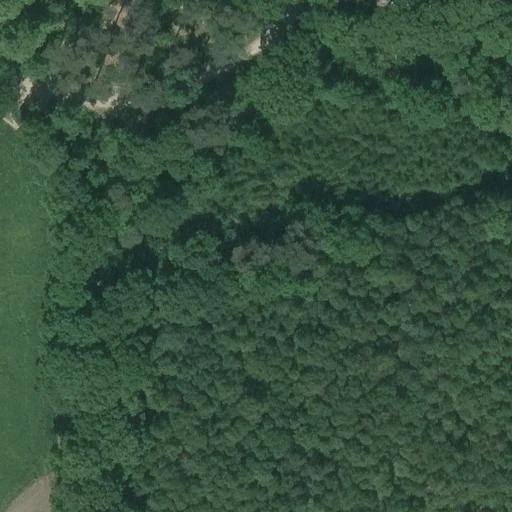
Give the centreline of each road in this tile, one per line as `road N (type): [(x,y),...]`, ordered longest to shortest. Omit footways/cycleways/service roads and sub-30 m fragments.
road 1 (track): [(291,0),(273,32),(162,99),(91,102),(18,81),(0,60)]
road 2 (tertiary): [(511,19),(389,0)]
